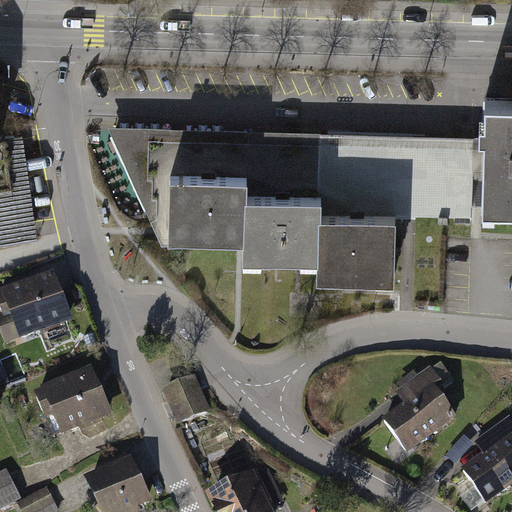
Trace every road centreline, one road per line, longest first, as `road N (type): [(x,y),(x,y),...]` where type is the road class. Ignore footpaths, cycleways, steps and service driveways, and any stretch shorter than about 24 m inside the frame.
road 1 (tertiary): [(511,42),(47,29)]
road 2 (residential): [(47,29),(75,205),(106,312)]
road 3 (residential): [(254,403),(309,359),(351,340),(406,333),(511,343)]
road 4 (residential): [(106,312),(192,511)]
road 5 (residential): [(427,511),(305,443),(254,403)]
road 6 (residential): [(254,403),(172,314),(106,312)]
